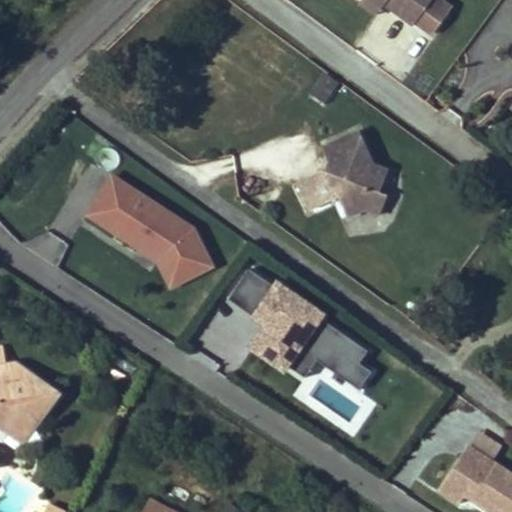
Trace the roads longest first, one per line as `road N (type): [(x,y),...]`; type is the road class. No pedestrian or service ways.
road 1 (residential): [(511,413),(28,70)]
road 2 (residential): [(511,185),(256,0)]
